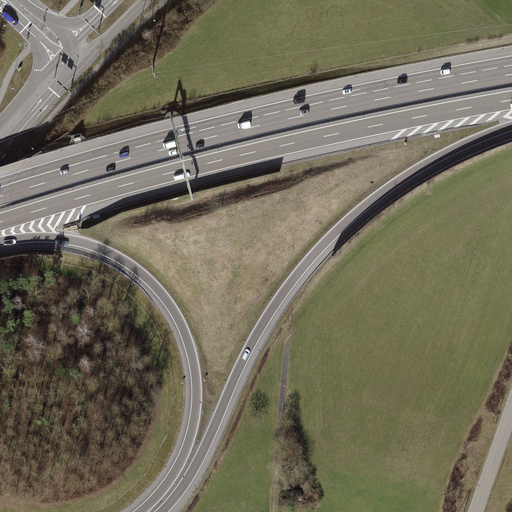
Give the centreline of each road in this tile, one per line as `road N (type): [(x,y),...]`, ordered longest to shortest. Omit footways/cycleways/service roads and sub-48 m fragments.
road 1 (motorway): [(164,511),(195,470),(266,322),(321,249),(417,171),(511,128)]
road 2 (motorway): [(0,222),(211,162),(511,100)]
road 3 (motorway): [(0,242),(57,239),(102,250),(151,283),(176,316),(195,375),(195,412),(175,469),(138,511)]
road 4 (motorway): [(511,75),(288,118),(108,164)]
road 5 (track): [(274,511),(291,322)]
road 6 (primary): [(0,153),(82,64)]
